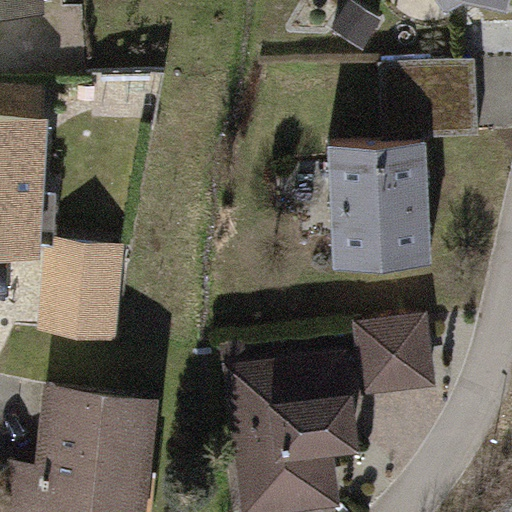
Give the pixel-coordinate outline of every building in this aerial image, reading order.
[(471,62),(378,63),(378,128),(471,127),(471,62)] [(48,116),(0,111),(0,244),(36,248),(48,116)] [(424,132),(319,140),(329,264),(433,257),(424,132)] [(126,329),(128,232),(48,231),(46,327),(126,329)] [(435,374),(425,302),(352,312),(362,385),(435,374)] [(252,404),(239,406),(253,503),(334,492),(326,439),(343,436),(337,398),(348,397),(342,353),(247,366),(252,404)] [(140,511),(155,397),(52,385),(41,467),(15,464),(9,511),(50,511),(51,505),(103,511),(140,511)]
